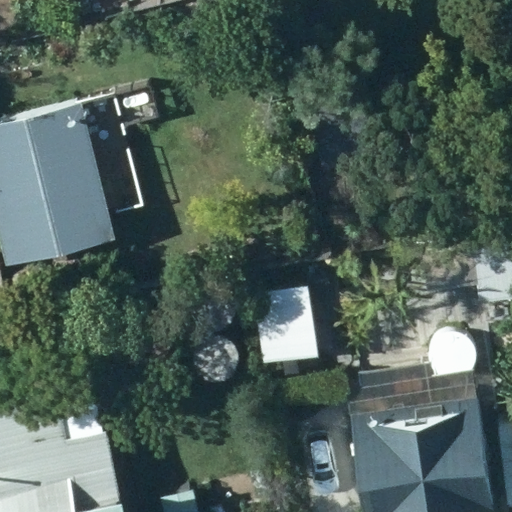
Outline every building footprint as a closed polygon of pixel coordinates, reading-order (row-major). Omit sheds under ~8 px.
[(297,96),(307,132),(338,124),(327,88),(297,96)] [(0,128),(0,247),(6,270),(116,243),(83,108),(0,128)] [(107,202),(120,205),(130,193),(125,181),(112,178),(103,188),(107,202)] [(478,267),(487,309),(511,303),(511,271),(509,260),(478,267)] [(491,511),(479,403),(352,418),(363,511),(491,511)] [(0,511),(126,511),(112,435),(67,445),(60,406),(0,417),(0,511)] [(198,511),(194,492),(161,502),(164,511),(198,511)]
